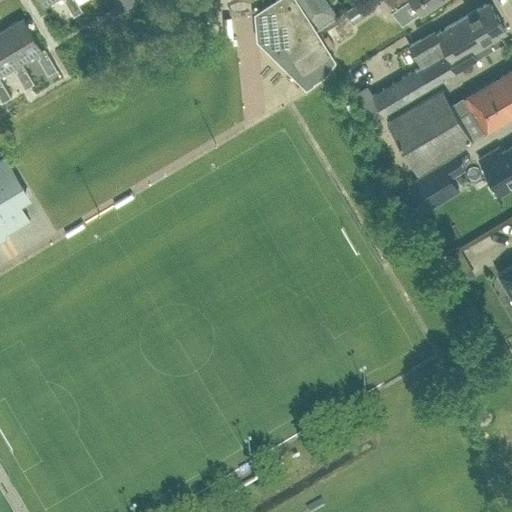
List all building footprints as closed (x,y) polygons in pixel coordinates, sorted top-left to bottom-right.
[(40,0),(43,4),(50,0),(64,0),(73,14),(83,9),(77,0),(40,0)] [(336,60),(297,0),(273,0),(255,11),(258,39),(306,87),(325,75),(336,60)] [(301,0),(312,15),(322,8),(316,0),(301,0)] [(353,22),(373,8),(368,0),(360,0),(345,10),(353,22)] [(384,0),(392,10),(399,5),(406,0),(415,0),(423,10),(437,0),(384,0)] [(406,100),(505,40),(501,33),(507,30),(491,4),(485,3),(432,34),(431,32),(409,45),(422,67),(418,69),(418,68),(373,94),(383,111),(405,98),(406,100)] [(0,32),(18,63),(22,61),(37,51),(39,55),(37,56),(48,73),(57,67),(44,46),(42,47),(23,16),(0,30),(0,32)] [(18,63),(0,32),(0,73),(14,65),(16,69),(14,70),(25,87),(34,81),(22,61),(18,63)] [(418,170),(484,131),(511,114),(511,67),(464,96),(463,95),(452,101),(443,86),(387,118),(418,170)] [(0,97),(2,101),(11,95),(0,76),(0,97)] [(500,192),(511,185),(511,144),(502,150),(499,145),(479,158),(500,192)] [(15,194),(26,188),(5,154),(0,156),(0,236),(30,218),(15,194)] [(411,214),(430,202),(425,194),(406,206),(411,214)] [(438,214),(418,227),(424,236),(444,223),(438,214)] [(511,263),(497,272),(511,296),(511,263)]
